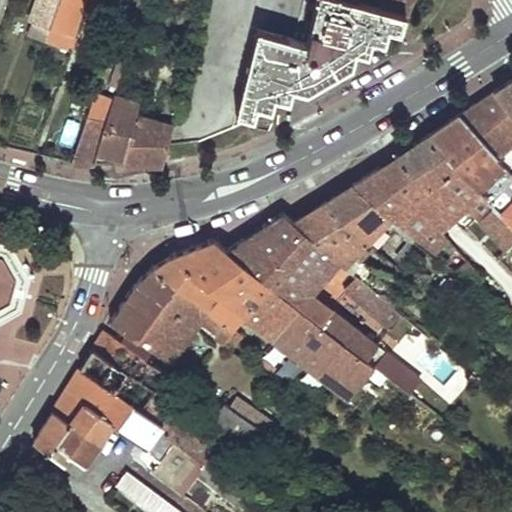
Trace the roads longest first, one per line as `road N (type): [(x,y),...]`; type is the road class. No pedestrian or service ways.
road 1 (tertiary): [(112,207),(186,199),(265,175),(511,32)]
road 2 (tertiary): [(0,453),(78,319),(112,207)]
road 3 (unknown): [(13,433),(132,511)]
